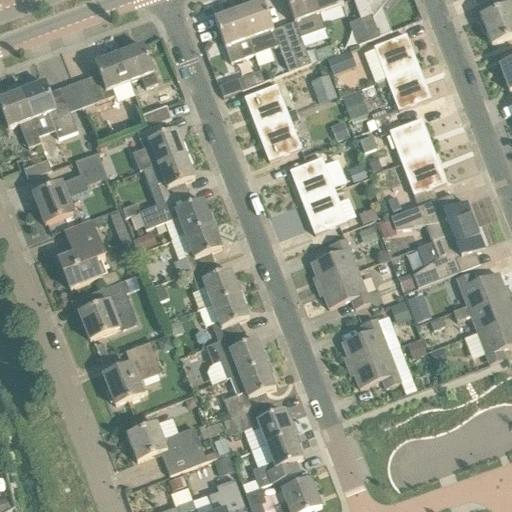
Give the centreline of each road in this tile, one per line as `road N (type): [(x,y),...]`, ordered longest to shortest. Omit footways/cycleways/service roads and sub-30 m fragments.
road 1 (residential): [(361,511),(166,0)]
road 2 (residential): [(112,511),(0,233)]
road 3 (residential): [(511,206),(434,0)]
road 4 (secondary): [(0,48),(126,0)]
